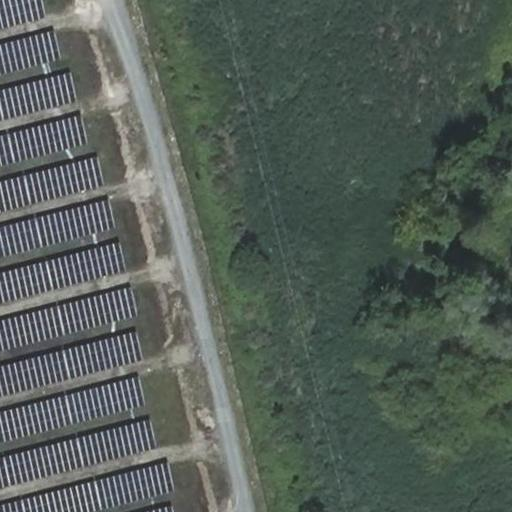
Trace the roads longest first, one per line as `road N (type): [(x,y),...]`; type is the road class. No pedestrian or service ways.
road 1 (track): [(250,511),(144,90),(112,0)]
road 2 (track): [(230,434),(0,494)]
road 3 (track): [(209,349),(0,403)]
road 4 (track): [(0,311),(187,263)]
road 5 (track): [(166,176),(0,219)]
road 6 (track): [(144,90),(0,128)]
